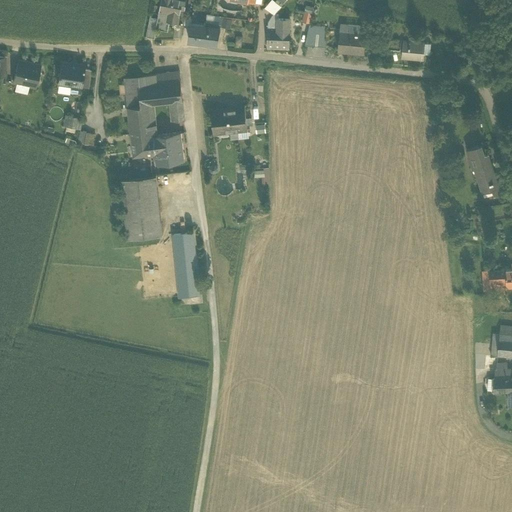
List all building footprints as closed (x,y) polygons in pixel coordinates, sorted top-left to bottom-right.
[(186,0),(161,0),(161,2),(161,5),(160,5),(158,18),(156,28),(157,28),(168,30),(169,21),(178,23),(179,15),(181,5),(185,6),(186,0)] [(275,12),(279,2),(275,0),(267,0),(265,7),(275,12)] [(310,23),(312,12),(305,11),(303,21),(310,23)] [(267,48),(288,49),(289,18),(279,17),(279,14),(274,14),(272,16),(268,22),(267,23),(267,24),(268,24),(267,48)] [(146,36),(155,37),(157,28),(156,28),(158,18),(150,16),(147,30),(146,36)] [(189,40),(215,44),(220,27),(205,25),(192,23),(189,40)] [(305,45),(326,47),(328,26),(309,25),(305,45)] [(338,50),(364,53),(366,37),(366,32),(340,30),(338,50)] [(387,49),(400,50),(401,40),(383,38),(382,46),(387,46),(387,49)] [(402,56),(423,58),(424,53),(425,42),(403,40),(402,56)] [(13,82),(35,87),(40,65),(18,60),(13,82)] [(70,86),(77,87),(78,87),(78,86),(80,86),(83,68),(83,65),(61,62),(58,82),(70,84),(70,86)] [(80,86),(88,87),(91,69),(83,68),(80,86)] [(179,71),(156,74),(156,75),(155,75),(156,82),(180,80),(179,71)] [(156,74),(139,75),(140,84),(156,82),(155,75),(156,75),(156,74)] [(142,105),(140,84),(139,75),(124,77),(134,156),(138,155),(155,153),(153,135),(154,135),(150,104),(142,105)] [(140,84),(142,105),(150,104),(170,102),(183,101),(180,80),(156,82),(140,84)] [(170,102),(172,121),(184,119),(183,101),(170,102)] [(247,131),(247,123),(246,116),(245,106),(211,110),(214,131),(237,129),(238,132),(247,131)] [(79,128),(82,117),(64,113),(61,124),(79,128)] [(255,132),(264,131),(264,123),(255,123),(255,132)] [(78,142),(84,143),(86,131),(80,130),(78,142)] [(180,132),(154,135),(153,135),(155,153),(157,163),(184,159),(180,132)] [(474,166),(482,193),(498,188),(497,181),(488,153),(484,154),(481,144),(467,149),(473,167),(474,166)] [(270,182),(269,167),(253,168),(253,175),(261,175),(262,182),(270,182)] [(122,178),(127,238),(162,234),(156,175),(122,178)] [(498,188),(500,194),(507,192),(503,179),(497,181),(498,188)] [(173,233),(180,296),(199,294),(193,231),(173,233)] [(511,268),(483,270),(484,288),(511,286),(511,268)] [(511,323),(501,322),(500,331),(511,333),(511,323)] [(498,355),(498,353),(500,331),(493,331),(491,354),(498,355)] [(511,333),(500,331),(498,353),(511,354),(511,333)] [(496,367),(496,375),(511,374),(511,366),(496,367)] [(508,390),(509,403),(511,403),(511,374),(496,375),(495,390),(508,390)]
